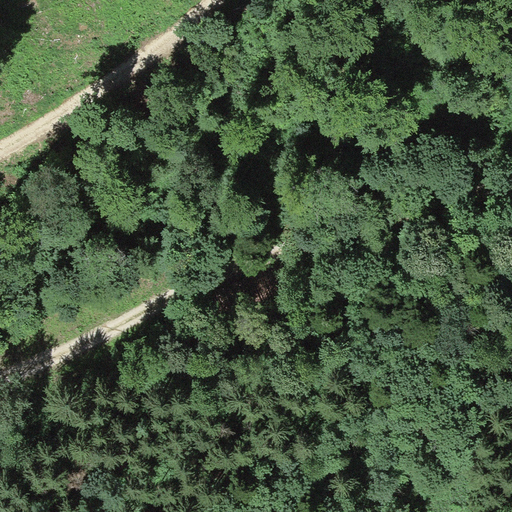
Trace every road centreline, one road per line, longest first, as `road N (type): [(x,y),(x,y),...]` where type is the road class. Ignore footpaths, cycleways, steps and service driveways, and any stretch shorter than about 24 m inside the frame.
road 1 (track): [(0,386),(71,360),(199,278),(511,183)]
road 2 (track): [(205,0),(178,26),(0,127)]
